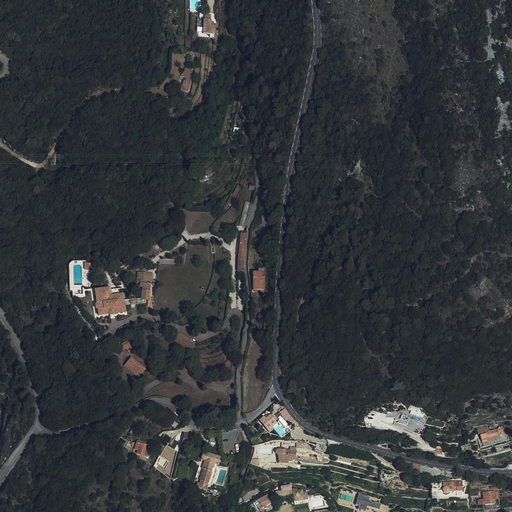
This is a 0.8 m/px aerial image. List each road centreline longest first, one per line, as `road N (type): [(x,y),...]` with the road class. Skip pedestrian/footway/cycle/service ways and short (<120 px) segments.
road 1 (residential): [(242,422),(238,376),(264,113),(234,0)]
road 2 (tertiary): [(315,0),(315,56),(277,290),(279,390)]
road 3 (tertiary): [(279,390),(318,432),(467,471),(511,473)]
road 4 (motorway): [(226,511),(0,417)]
road 5 (residential): [(37,427),(58,434),(158,402),(208,427),(242,422)]
road 6 (track): [(0,144),(41,165),(94,95),(158,92)]
road 7 (motorway): [(0,452),(122,511)]
